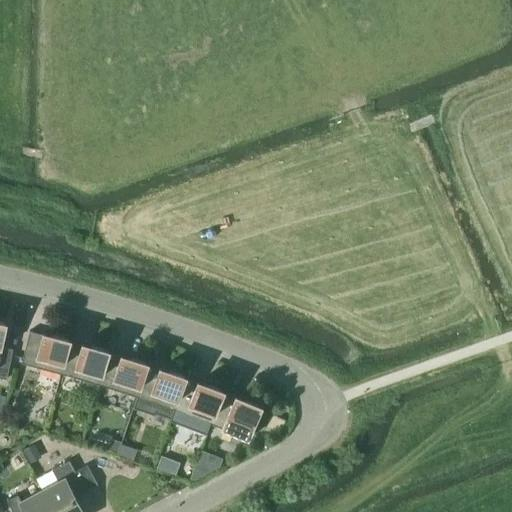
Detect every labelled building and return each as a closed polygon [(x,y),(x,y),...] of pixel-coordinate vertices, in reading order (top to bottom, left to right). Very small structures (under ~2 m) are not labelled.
[(0,350),(6,323),(0,321),(0,376),(7,378),(12,354),(0,351),(0,350)] [(61,373),(70,341),(70,340),(43,333),(43,334),(29,330),(22,363),(59,372),(61,373)] [(82,344),(70,341),(61,373),(99,384),(109,352),(109,351),(82,343),(82,344)] [(121,356),(109,352),(99,384),(137,396),(147,364),(147,363),(121,355),(121,356)] [(159,368),(147,364),(137,396),(133,408),(153,415),(154,413),(170,418),(173,409),(175,409),(185,377),(186,377),(159,368)] [(197,382),(185,377),(175,409),(211,423),(223,392),(223,391),(198,381),(197,382)] [(235,397),(223,392),(211,423),(248,438),(261,406),(235,396),(235,397)] [(107,450),(118,453),(122,442),(111,438),(107,450)] [(24,450),(29,459),(39,454),(34,444),(24,450)] [(122,444),(118,456),(124,458),(128,446),(122,444)] [(172,459),(161,455),(157,467),(167,471),(172,459)] [(190,479),(193,480),(219,466),(198,458),(190,479)] [(58,481),(42,490),(54,511),(82,511),(72,493),(82,487),(85,492),(86,492),(69,460),(52,469),(58,481)] [(54,511),(42,490),(21,501),(17,494),(7,500),(13,511),(54,511)]
